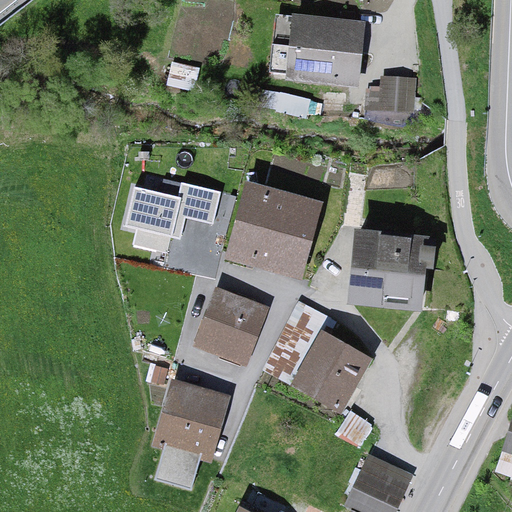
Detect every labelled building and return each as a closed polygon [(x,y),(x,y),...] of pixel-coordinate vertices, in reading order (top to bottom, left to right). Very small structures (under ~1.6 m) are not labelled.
[(367,27),(285,20),(280,84),(362,91),(367,27)] [(418,114),(419,81),(369,80),(368,113),(418,114)] [(310,117),(313,100),(291,96),(288,113),(310,117)] [(327,197),(252,178),(232,255),(308,274),(327,197)] [(218,224),(225,190),(185,183),(182,197),(139,189),(129,244),(178,253),(185,218),(218,224)] [(377,235),(357,233),(352,300),(418,306),(421,265),(431,266),(432,249),(418,248),(419,241),(377,238),(377,235)] [(191,341),(247,362),(269,305),(213,284),(191,341)] [(367,359),(314,331),(321,318),(299,306),(264,369),(339,410),(367,359)] [(232,396),(177,376),(154,441),(209,461),(232,396)] [(511,425),(510,425),(494,477),(511,482),(511,425)] [(355,509),(353,511),(391,511),(409,475),(370,457),(347,505),(355,509)]
